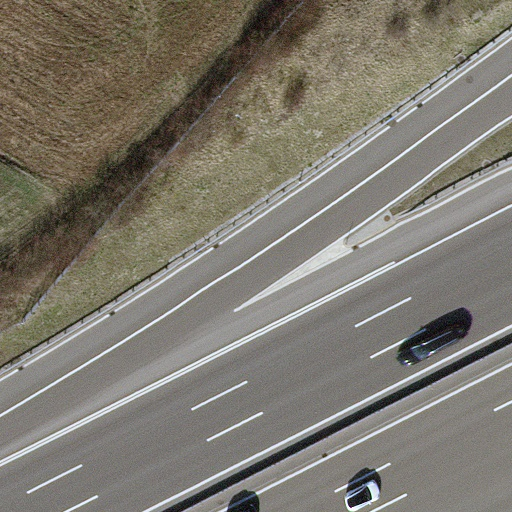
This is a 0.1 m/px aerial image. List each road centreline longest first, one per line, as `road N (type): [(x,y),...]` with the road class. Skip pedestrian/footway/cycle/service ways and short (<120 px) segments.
road 1 (motorway): [(484,116),(127,362),(0,475)]
road 2 (motorway): [(511,265),(27,511)]
road 3 (motorway): [(372,511),(511,440)]
